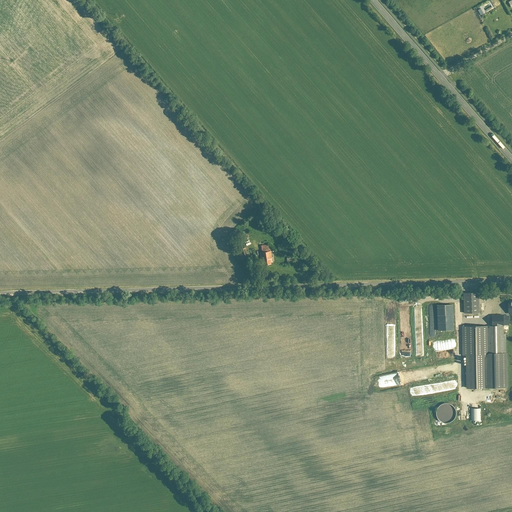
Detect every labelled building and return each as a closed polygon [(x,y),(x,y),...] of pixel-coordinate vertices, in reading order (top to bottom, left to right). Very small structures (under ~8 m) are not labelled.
[(261,253),(262,267),(270,266),(269,252),(261,253)] [(464,294),(464,313),(478,313),(477,293),(464,294)] [(437,306),(438,331),(453,330),(452,305),(437,306)] [(467,355),(468,389),(507,388),(506,354),(505,335),(503,335),(503,325),(503,317),(503,315),(491,316),(491,326),(462,327),(463,355),(467,355)] [(511,316),(503,317),(503,325),(511,325),(511,316)]
